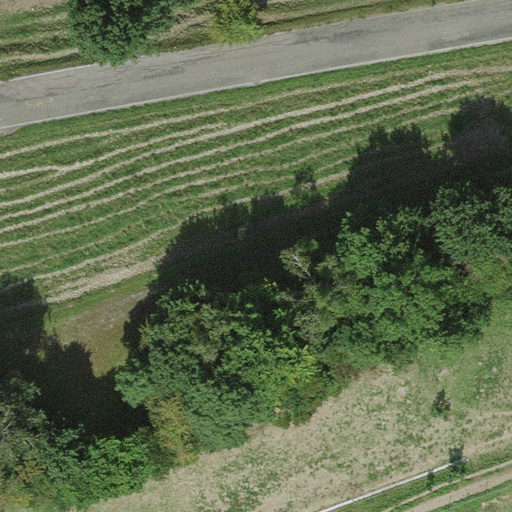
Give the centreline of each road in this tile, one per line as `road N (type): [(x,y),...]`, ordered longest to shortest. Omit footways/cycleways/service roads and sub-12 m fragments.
road 1 (unclassified): [(0,104),(511,16)]
road 2 (track): [(511,174),(172,295),(89,388)]
